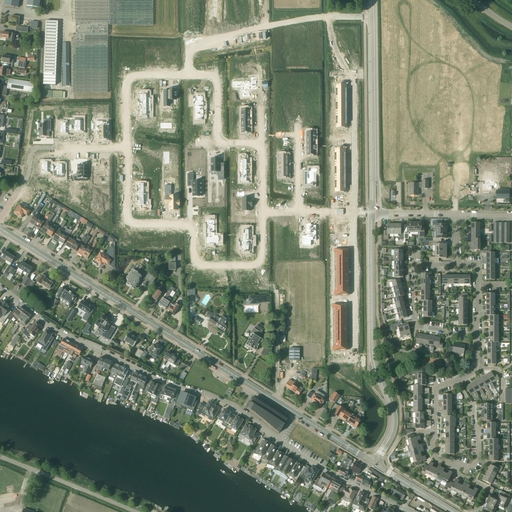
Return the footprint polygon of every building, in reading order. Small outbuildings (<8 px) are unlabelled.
[(39,10),(39,0),(27,0),(27,9),(39,10)] [(72,0),(72,21),(76,21),(108,21),(109,21),(109,0),(72,0)] [(108,21),(76,21),(76,34),(108,34),(108,25),(153,25),(153,0),(109,0),(109,21),(108,21)] [(45,21),(43,85),(56,85),(58,22),(47,21),(45,21)] [(15,43),(17,34),(2,32),(1,38),(6,39),(6,42),(15,43)] [(108,34),(76,34),(72,34),(71,92),(108,92),(108,34)] [(13,64),(14,58),(11,57),(3,55),(2,62),(10,64),(10,63),(13,64)] [(8,75),(9,70),(6,69),(6,68),(1,67),(0,73),(0,75),(5,76),(5,75),(8,75)] [(242,87),(241,87),(241,92),(242,92),(242,97),(250,97),(250,89),(257,89),(257,78),(251,78),(251,82),(250,82),(247,82),(247,81),(246,81),(246,82),(242,82),(242,87)] [(0,85),(0,88),(3,89),(2,96),(6,96),(7,89),(21,91),(33,93),(34,84),(23,82),(9,80),(9,81),(8,87),(0,86),(0,85)] [(168,91),(164,91),(164,104),(170,103),(170,100),(176,100),(176,89),(168,89),(168,91)] [(140,101),(139,101),(139,102),(139,105),(151,105),(151,104),(150,104),(150,99),(151,99),(151,98),(149,98),(149,94),(148,94),(145,94),(144,94),(142,94),(140,94),(140,101)] [(311,99),(304,99),(305,112),(313,112),(313,110),(317,110),(317,94),(311,94),(311,99)] [(193,103),(192,103),(192,105),(195,105),(195,107),(204,107),(204,102),(203,102),(203,97),(202,97),(202,96),(196,96),(196,97),(193,97),(193,103)] [(139,107),(139,108),(140,108),(140,117),(142,117),(142,116),(145,116),(145,117),(145,116),(148,116),(148,112),(149,112),(149,105),(151,105),(139,105),(139,107)] [(204,107),(195,107),(195,121),(197,121),(197,120),(203,120),(203,116),(204,116),(204,110),(203,110),(203,108),(204,108),(204,107)] [(246,109),(241,109),(241,121),(250,121),(250,109),(246,109)] [(39,129),(38,129),(39,133),(40,133),(40,137),(49,137),(49,131),(51,131),(51,120),(44,120),(44,124),(43,124),(41,124),(40,124),(40,125),(39,125),(39,124),(39,125),(39,129)] [(75,125),(72,125),(72,131),(75,131),(75,132),(83,132),(83,131),(83,121),(75,121),(75,125)] [(250,121),(241,121),(241,133),(245,133),(250,133),(250,121)] [(69,123),(60,123),(60,134),(69,134),(69,131),(72,131),(72,125),(69,125),(69,123)] [(108,123),(99,123),(99,137),(108,137),(108,123)] [(312,132),(306,132),(306,143),(315,143),(315,131),(312,131),(312,132)] [(315,143),(306,143),(306,156),(310,156),(310,155),(315,155),(315,143)] [(281,160),(279,160),(279,166),(288,166),(288,165),(288,163),(287,163),(287,161),(288,161),(288,156),(288,154),(286,155),(282,155),(282,156),(281,156),(281,160)] [(240,163),(240,171),(249,171),(249,169),(250,169),(250,163),(249,163),(249,160),(246,160),(246,156),(240,156),(240,163)] [(224,180),(224,166),(220,166),(220,159),(211,159),(211,164),(210,164),(211,164),(211,166),(210,166),(211,166),(211,172),(218,172),(218,180),(224,180)] [(99,166),(95,166),(95,178),(100,178),(100,175),(108,175),(108,169),(110,169),(110,165),(108,165),(108,161),(102,161),(102,165),(99,165),(99,166)] [(50,162),(42,162),(42,173),(50,173),(50,171),(53,171),(53,165),(50,165),(50,162)] [(56,165),(53,165),(53,171),(56,171),(56,175),(65,175),(65,164),(56,164),(56,165)] [(74,175),(74,181),(78,181),(78,179),(82,179),(82,181),(87,181),(87,179),(87,165),(78,165),(78,175),(74,175)] [(288,166),(279,166),(279,172),(281,172),(281,177),(282,177),(287,177),(287,178),(288,178),(288,176),(288,171),(287,171),(287,169),(288,169),(288,167),(288,166)] [(308,170),(304,170),(305,182),(314,182),(314,170),(317,170),(317,166),(308,166),(308,170)] [(249,171),(240,171),(240,179),(240,182),(249,182),(249,179),(250,179),(250,173),(249,173),(249,171)] [(193,174),(187,174),(187,186),(193,186),(193,187),(193,190),(193,196),(196,196),(199,196),(202,196),(202,182),(193,182),(193,174)] [(418,196),(418,187),(422,187),(422,189),(428,189),(428,180),(422,180),(422,183),(418,183),(418,184),(410,184),(410,196),(418,196)] [(489,188),(497,188),(497,181),(492,181),(492,180),(484,180),(484,190),(489,190),(489,188)] [(137,187),(137,192),(137,195),(147,195),(147,187),(146,187),(146,184),(137,184),(137,187)] [(171,186),(165,186),(165,198),(166,198),(166,203),(170,203),(170,209),(178,209),(178,205),(179,205),(179,201),(178,201),(178,197),(171,197),(171,186)] [(509,199),(509,190),(496,191),(497,199),(509,199)] [(137,197),(137,202),(137,206),(141,206),(141,209),(146,209),(146,202),(147,202),(147,195),(137,195),(137,197)] [(250,198),(242,198),(242,211),(250,211),(250,207),(252,207),(252,200),(250,200),(250,198)] [(27,216),(31,211),(19,204),(14,213),(22,218),(24,214),(27,216)] [(34,226),(39,219),(36,218),(37,216),(35,215),(35,216),(34,215),(31,222),(30,221),(29,223),(34,226)] [(40,228),(44,222),(42,220),(42,221),(39,219),(34,226),(39,229),(41,228),(40,228)] [(206,225),(206,230),(206,233),(215,233),(215,220),(213,220),(206,220),(206,225)] [(446,232),(446,225),(441,225),(441,222),(433,222),(433,226),(435,226),(435,232),(446,232)] [(46,234),(51,227),(52,225),(49,223),(48,224),(46,223),(43,229),(42,230),(46,234)] [(414,233),(414,223),(407,223),(407,228),(404,228),(404,231),(404,239),(408,239),(409,233),(414,233)] [(424,238),(424,226),(421,226),(421,223),(414,223),(414,233),(420,233),(420,238),(424,238)] [(499,240),(499,223),(493,223),(493,243),(501,243),(501,240),(499,240)] [(306,236),(302,236),(302,246),(311,246),(311,241),(316,241),(316,226),(311,226),(311,224),(306,224),(306,236)] [(394,235),(394,225),(387,224),(387,231),(384,231),(384,240),(388,240),(389,234),(394,235)] [(52,225),(51,227),(46,234),(52,237),(53,235),(52,235),(57,228),(52,225)] [(404,240),(404,239),(404,231),(401,231),(401,225),(394,225),(394,235),(399,235),(399,240),(404,240)] [(291,226),(282,226),(282,240),(283,240),(283,244),(289,244),(289,245),(293,244),(293,240),(291,240),(291,234),(291,231),(291,226)] [(242,241),(240,241),(252,241),(252,239),(252,238),(251,238),(251,229),(250,229),(250,230),(247,230),(247,229),(246,229),(246,230),(244,230),(244,234),(242,234),(242,241)] [(58,241),(63,234),(60,233),(60,232),(58,231),(55,237),(55,236),(54,238),(58,241)] [(64,243),(69,235),(64,232),(63,234),(58,241),(64,244),(65,243),(64,243)] [(446,239),(446,232),(435,232),(435,238),(433,238),(433,241),(433,242),(439,242),(441,242),(441,239),(446,239)] [(215,233),(206,233),(206,239),(206,244),(208,244),(213,244),(217,244),(217,237),(217,235),(215,235),(215,233)] [(71,249),(75,242),(72,240),(73,239),(71,238),(67,244),(66,246),(71,249)] [(76,250),(80,244),(81,241),(77,239),(75,242),(71,249),(75,252),(77,250),(76,250)] [(480,251),(480,240),(471,240),(471,243),(467,243),(467,251),(480,251)] [(88,258),(98,243),(96,241),(92,247),(89,245),(87,249),(82,256),(88,259),(89,258),(88,258)] [(252,241),(240,241),(240,242),(242,242),(242,247),(240,247),(240,248),(242,248),(242,252),(244,252),(244,251),(247,251),(247,252),(248,252),(248,251),(250,251),(250,252),(251,252),(251,245),(253,245),(253,244),(252,244),(252,241)] [(446,251),(446,244),(439,244),(439,242),(433,242),(433,241),(429,241),(429,246),(435,246),(435,251),(446,251)] [(101,265),(102,263),(105,264),(105,263),(116,270),(114,242),(113,242),(111,245),(112,246),(107,255),(109,257),(108,259),(100,254),(97,258),(96,257),(93,263),(96,265),(98,263),(101,265)] [(82,256),(87,249),(82,246),(79,251),(78,253),(82,256)] [(348,249),(335,249),(335,295),(348,295),(348,249)] [(6,261),(10,255),(4,251),(0,257),(6,261)] [(446,258),(446,251),(435,251),(435,257),(429,257),(429,261),(439,261),(439,258),(446,258)] [(11,264),(15,258),(10,255),(6,261),(11,264)] [(23,272),(27,266),(22,262),(18,268),(23,272)] [(8,277),(13,269),(9,266),(4,274),(8,277)] [(29,275),(33,269),(27,266),(23,272),(29,275)] [(11,278),(16,270),(13,269),(8,277),(7,278),(12,283),(14,280),(11,278)] [(129,280),(126,284),(135,289),(141,279),(142,276),(134,271),(132,274),(131,273),(127,279),(129,280)] [(149,273),(145,279),(153,284),(157,278),(149,273)] [(52,283),(45,278),(45,277),(41,275),(37,282),(41,284),(49,289),(52,283)] [(28,288),(32,281),(25,276),(21,283),(25,286),(21,293),(24,294),(28,288)] [(169,296),(173,291),(174,291),(175,289),(171,286),(166,294),(169,296)] [(69,292),(65,290),(65,291),(61,288),(56,296),(70,305),(73,301),(74,302),(76,299),(75,298),(76,296),(72,294),(69,292)] [(156,303),(162,294),(157,290),(157,291),(155,290),(153,292),(155,293),(151,300),(156,303)] [(166,309),(171,300),(167,298),(165,300),(163,299),(159,305),(159,306),(161,307),(162,307),(166,309)] [(11,312),(9,310),(10,308),(7,305),(4,303),(0,300),(0,322),(2,324),(11,312)] [(82,301),(78,308),(88,314),(93,307),(82,301)] [(174,315),(179,307),(177,306),(179,304),(178,303),(179,302),(177,301),(177,302),(175,304),(172,303),(167,310),(171,312),(170,314),(173,316),(174,315)] [(346,305),(333,305),(333,351),(346,351),(346,305)] [(18,317),(24,310),(20,307),(14,314),(16,315),(15,316),(17,318),(18,317)] [(8,321),(16,311),(14,309),(7,320),(8,321)] [(21,321),(27,313),(24,310),(18,317),(17,318),(21,321)] [(224,325),(228,319),(223,316),(221,319),(209,311),(206,316),(210,319),(209,321),(224,331),(227,327),(224,325)] [(23,327),(31,316),(27,313),(21,321),(19,324),(23,327)] [(105,338),(114,324),(111,323),(106,319),(107,318),(103,316),(99,321),(98,321),(96,325),(97,325),(96,326),(99,328),(98,329),(102,331),(100,335),(105,338)] [(410,335),(407,324),(403,325),(402,322),(391,325),(392,331),(395,330),(395,327),(398,327),(401,338),(410,335)] [(34,336),(41,327),(35,323),(33,326),(32,326),(29,324),(24,332),(27,335),(28,332),(34,336)] [(262,340),(264,337),(261,335),(265,328),(259,324),(257,328),(261,330),(260,332),(254,328),(251,333),(252,334),(246,345),(250,348),(252,349),(256,351),(259,346),(260,347),(261,346),(259,345),(263,340),(262,340)] [(46,351),(54,338),(51,336),(52,334),(49,333),(50,332),(49,332),(46,330),(41,339),(39,338),(35,344),(36,344),(36,343),(43,348),(43,349),(46,351)] [(133,347),(138,339),(129,334),(124,341),(133,347)] [(440,344),(441,338),(435,337),(433,347),(434,347),(442,349),(443,344),(440,344)] [(63,352),(68,341),(64,338),(58,349),(61,350),(58,356),(60,357),(63,352)] [(68,354),(73,344),(68,341),(63,352),(68,354)] [(463,354),(465,345),(454,343),(453,347),(448,346),(446,355),(454,356),(454,353),(463,354)] [(71,361),(78,346),(73,344),(68,354),(72,357),(70,360),(71,361)] [(162,348),(157,345),(157,347),(154,345),(151,349),(150,348),(148,351),(151,352),(149,355),(155,359),(157,356),(158,357),(160,354),(159,353),(162,348)] [(79,355),(83,349),(78,346),(71,361),(72,361),(74,358),(75,358),(77,354),(79,355)] [(166,367),(172,355),(170,354),(171,353),(169,352),(168,352),(164,359),(166,360),(162,368),(164,369),(166,367)] [(164,370),(164,371),(166,372),(167,371),(169,368),(168,368),(171,363),(173,365),(177,367),(180,362),(177,359),(177,358),(177,357),(175,356),(172,355),(166,367),(164,370)] [(88,375),(94,361),(84,357),(81,364),(85,366),(84,369),(85,370),(84,373),(88,375)] [(101,371),(106,360),(104,359),(103,358),(102,357),(101,358),(100,357),(96,369),(101,371)] [(108,370),(112,362),(111,362),(109,361),(106,360),(101,371),(101,372),(103,373),(103,372),(104,372),(105,369),(108,370)] [(117,376),(121,367),(115,364),(111,373),(109,377),(115,379),(117,375),(117,376)] [(121,379),(125,369),(121,367),(117,376),(118,376),(114,383),(121,387),(124,380),(121,379)] [(134,372),(129,385),(131,386),(133,382),(135,382),(139,374),(134,372)] [(499,379),(497,375),(494,377),(491,372),(486,375),(491,384),(492,383),(499,379)] [(135,388),(133,392),(136,393),(143,376),(139,374),(135,382),(137,383),(135,388)] [(97,375),(93,384),(96,385),(102,388),(106,378),(97,375)] [(491,384),(486,375),(481,378),(486,387),(487,386),(490,385),(492,389),(494,387),(492,383),(491,384)] [(136,393),(135,395),(137,396),(140,389),(143,390),(145,386),(144,386),(147,378),(143,376),(136,393)] [(486,387),(481,378),(475,381),(481,390),(482,389),(484,388),(487,392),(489,390),(487,386),(486,387)] [(303,389),(290,380),(285,387),(299,396),(303,389)] [(481,390),(475,381),(470,384),(475,393),(476,392),(479,391),(481,395),(484,393),(482,389),(481,390)] [(152,394),(156,384),(151,382),(146,392),(144,391),(143,393),(146,395),(147,392),(152,394)] [(159,394),(162,387),(156,384),(152,394),(157,397),(156,397),(155,399),(158,401),(161,395),(159,394)] [(475,393),(470,384),(465,387),(468,392),(469,392),(471,395),(474,394),(476,398),(479,396),(476,392),(475,393)] [(173,399),(176,391),(167,387),(165,386),(160,398),(159,398),(158,400),(161,401),(162,399),(163,399),(164,396),(168,398),(167,401),(169,401),(170,399),(173,399)] [(319,397),(321,394),(316,391),(314,394),(310,392),(307,397),(311,399),(310,401),(313,402),(313,403),(314,404),(315,403),(315,404),(319,397)] [(339,398),(340,396),(334,392),(330,400),(335,403),(336,402),(339,398)] [(193,410),(194,410),(197,402),(196,402),(194,401),(195,397),(182,393),(181,396),(179,395),(175,405),(175,406),(175,405),(180,406),(180,407),(181,405),(187,408),(193,410)] [(321,407),(325,399),(323,398),(324,396),(321,394),(319,397),(315,404),(316,404),(316,405),(318,406),(318,405),(321,407)] [(255,396),(254,399),(287,420),(289,418),(255,396)] [(287,420),(254,399),(248,408),(279,433),(279,434),(287,420)] [(212,421),(220,408),(209,402),(206,406),(201,403),(198,408),(197,413),(204,417),(205,415),(209,416),(208,418),(208,419),(211,421),(212,421)] [(352,415),(336,405),(333,409),(335,411),(333,414),(339,418),(339,419),(341,420),(342,420),(347,423),(352,415)] [(224,431),(233,416),(233,415),(233,416),(230,415),(231,413),(224,409),(218,420),(223,423),(222,424),(222,426),(226,428),(224,430),(224,431)] [(359,424),(361,420),(360,420),(361,419),(361,415),(359,414),(356,418),(352,415),(347,423),(352,426),(352,427),(354,429),(355,428),(356,428),(358,425),(359,424)] [(237,431),(243,421),(237,417),(236,418),(233,417),(233,416),(224,431),(226,428),(229,430),(231,430),(232,428),(237,431)] [(260,436),(254,432),(256,430),(246,424),(239,436),(239,438),(242,439),(243,439),(245,437),(250,440),(248,443),(252,445),(254,445),(260,436)] [(417,441),(420,440),(419,437),(414,438),(413,435),(405,437),(406,440),(408,440),(409,445),(417,443),(417,441)] [(262,456),(269,445),(270,443),(265,440),(265,441),(262,439),(253,454),(254,454),(259,455),(259,454),(262,456)] [(269,461),(276,450),(277,449),(272,446),(269,445),(262,456),(260,459),(265,461),(266,460),(269,461)] [(420,455),(420,452),(423,452),(422,448),(411,451),(412,456),(410,457),(410,458),(412,457),(420,455)] [(275,467),(282,455),(283,454),(278,451),(276,450),(269,461),(267,465),(272,466),(272,465),(275,467)] [(282,472),(290,459),(285,456),(285,457),(282,455),(275,467),(273,470),(278,471),(279,470),(282,472)] [(420,461),(425,460),(424,457),(421,458),(420,455),(412,457),(414,463),(412,463),(413,467),(421,464),(420,461)] [(290,475),(296,464),(294,462),(290,459),(282,472),(285,474),(284,475),(288,479),(290,475)] [(348,471),(349,469),(348,468),(351,462),(349,461),(348,463),(346,466),(347,467),(346,469),(342,476),(348,479),(350,476),(348,475),(350,472),(348,471)] [(296,482),(299,476),(305,467),(302,466),(302,465),(297,462),(296,464),(290,475),(293,477),(292,478),(295,482),(296,482)] [(342,476),(346,469),(347,467),(346,466),(341,463),(340,466),(342,467),(340,471),(338,470),(337,473),(342,476)] [(358,475),(362,467),(355,463),(351,470),(358,475)] [(430,476),(434,468),(432,467),(433,464),(430,463),(428,467),(425,466),(421,473),(424,475),(425,473),(430,476)] [(500,473),(503,468),(495,464),(494,467),(491,465),(488,470),(496,474),(497,472),(500,473)] [(312,482),(318,472),(317,471),(318,471),(314,468),(313,468),(312,468),(311,470),(308,468),(308,469),(305,467),(306,466),(306,465),(305,467),(299,476),(301,477),(300,479),(307,483),(308,481),(309,481),(311,482),(312,482)] [(436,479),(441,468),(438,466),(436,470),(434,468),(430,476),(429,478),(430,478),(431,476),(436,479)] [(441,481),(445,474),(443,472),(444,469),(441,468),(436,479),(440,481),(440,483),(441,481)] [(377,481),(381,475),(373,470),(369,477),(374,480),(373,484),(377,486),(378,482),(377,481)] [(499,476),(496,474),(488,470),(486,475),(493,479),(495,477),(498,478),(499,476)] [(448,481),(452,473),(449,472),(447,475),(445,474),(441,481),(446,484),(444,489),(447,490),(451,483),(448,481)] [(329,486),(333,479),(324,474),(320,480),(318,478),(314,485),(321,489),(323,487),(327,489),(329,486)] [(496,481),(493,479),(486,475),(483,480),(491,484),(492,482),(495,483),(496,481)] [(368,483),(362,480),(363,478),(360,476),(359,478),(358,478),(358,479),(357,479),(355,482),(356,482),(369,488),(371,484),(370,484),(371,483),(369,482),(368,483)] [(332,491),(337,481),(333,479),(329,486),(331,487),(330,490),(332,491)] [(456,493),(460,485),(457,484),(459,481),(456,479),(454,484),(451,483),(447,490),(450,492),(451,490),(456,493)] [(337,492),(342,483),(337,481),(332,491),(336,493),(336,492),(337,492)] [(461,496),(467,485),(464,483),(462,486),(460,485),(456,493),(455,495),(456,495),(457,493),(461,496)] [(467,498),(470,490),(468,489),(470,486),(467,485),(461,496),(466,498),(465,500),(466,500),(467,498)] [(352,500),(356,492),(349,489),(349,490),(345,489),(342,487),(340,492),(343,494),(346,496),(345,498),(346,499),(347,500),(348,499),(349,499),(352,500)] [(474,503),(478,496),(475,494),(478,490),(474,488),(473,492),(470,490),(467,498),(472,501),(471,502),(474,503)] [(402,501),(406,494),(396,489),(392,495),(402,501)] [(362,511),(364,511),(369,502),(364,500),(364,499),(365,498),(367,495),(360,492),(356,500),(355,500),(352,507),(356,509),(357,508),(360,510),(360,511),(362,511)] [(493,511),(497,505),(504,509),(510,496),(505,493),(504,496),(499,494),(497,499),(489,496),(483,509),(488,511),(493,511)] [(373,510),(378,499),(373,497),(367,508),(373,510)]
